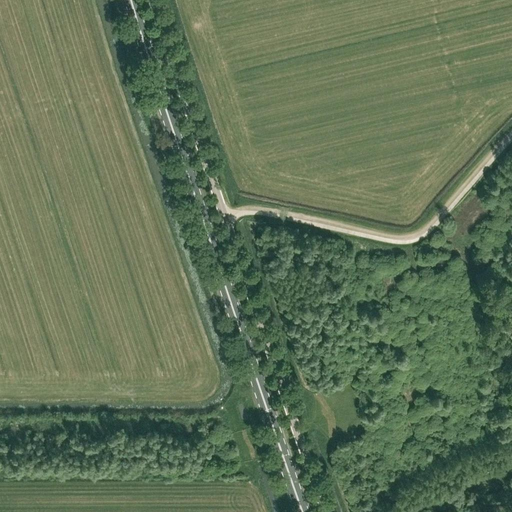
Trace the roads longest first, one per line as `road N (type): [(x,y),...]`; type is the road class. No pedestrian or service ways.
road 1 (unclassified): [(325,511),(150,0)]
road 2 (primary): [(303,511),(134,0)]
